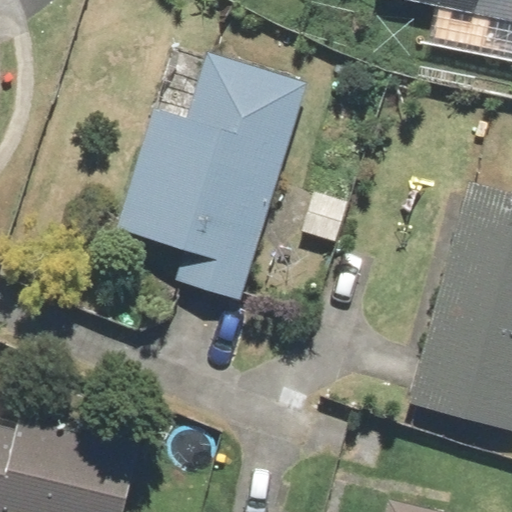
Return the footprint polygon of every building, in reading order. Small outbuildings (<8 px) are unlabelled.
[(511,0),(425,0),(511,17),(511,0)] [(310,77),(210,46),(190,110),(158,101),(120,223),(185,243),(176,272),(243,293),(310,77)] [(511,184),(471,173),(412,397),(511,423),(511,184)] [(0,417),(0,511),(126,511),(144,443),(21,412),(18,422),(0,417)] [(458,511),(459,510),(392,494),(387,511),(458,511)]
